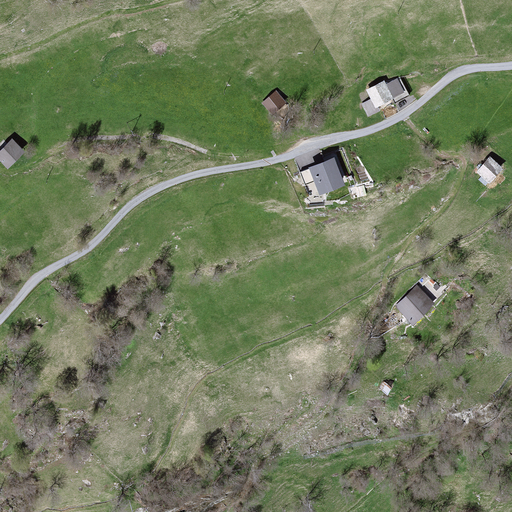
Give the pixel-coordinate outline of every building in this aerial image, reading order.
[(395,74),(364,90),(372,107),(404,91),(395,74)] [(274,92),(259,103),(268,115),(283,105),(274,92)] [(8,139),(0,147),(0,163),(4,167),(20,151),(8,139)] [(343,151),(304,165),(313,191),(353,176),(343,151)] [(485,155),(471,171),(485,183),(499,167),(485,155)] [(413,284),(390,305),(406,323),(429,302),(413,284)]
